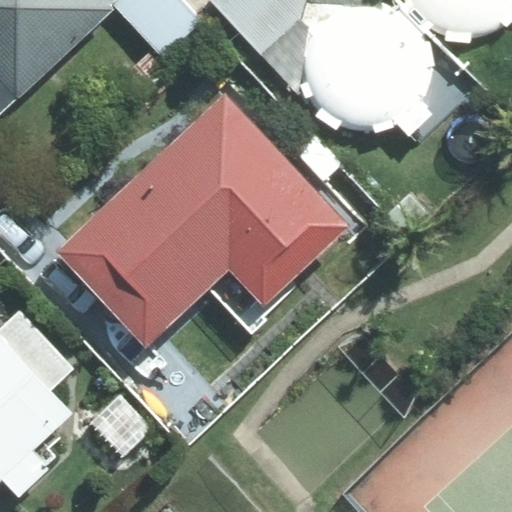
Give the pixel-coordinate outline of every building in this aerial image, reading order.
[(0,0),(0,117),(131,5),(126,0),(0,0)] [(357,136),(380,134),(400,125),(417,110),(427,90),(430,68),(425,46),(414,27),(396,12),(382,7),(375,5),(354,5),(343,8),(335,0),(216,0),(262,52),(294,25),(306,38),(299,57),(298,77),(304,99),(317,117),(335,130),(357,136)] [(511,0),(408,0),(420,17),(438,30),(460,36),(483,34),(503,25),(511,17),(511,0)] [(363,216),(234,78),(59,239),(161,349),(247,269),(274,298),(363,216)] [(0,483),(79,413),(6,332),(0,338),(0,483)]
